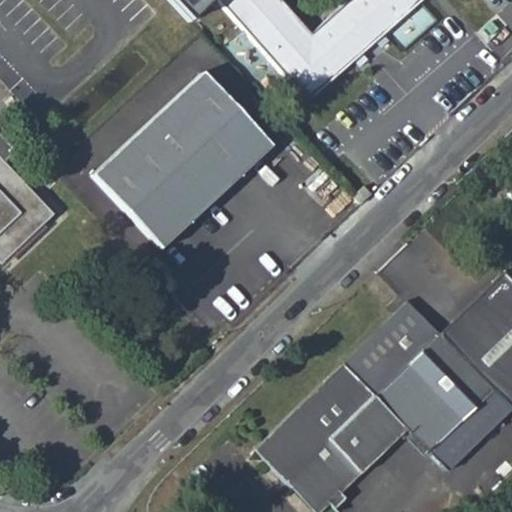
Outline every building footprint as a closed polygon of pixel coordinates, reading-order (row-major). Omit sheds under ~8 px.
[(175,0),(189,16),(209,0),(228,0),(311,91),(363,43),(369,50),(377,49),(387,40),(387,35),(382,25),(409,0),(175,0)] [(97,166),(166,237),(275,134),(206,63),(97,166)] [(0,130),(0,261),(6,266),(62,213),(12,161),(26,148),(4,126),(0,130)] [(357,187),(365,195),(376,185),(369,177),(357,187)] [(247,447),(309,511),(310,511),(322,501),(327,507),(339,495),(333,490),(399,427),(439,469),(511,398),(511,285),(496,269),(431,331),(400,298),(333,364),(247,447)] [(208,337),(214,343),(223,335),(217,329),(208,337)]
